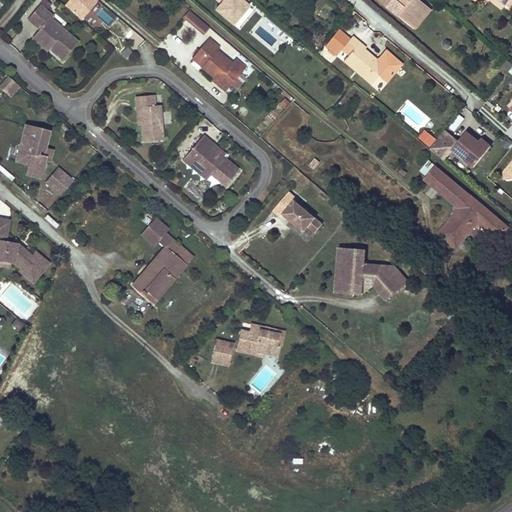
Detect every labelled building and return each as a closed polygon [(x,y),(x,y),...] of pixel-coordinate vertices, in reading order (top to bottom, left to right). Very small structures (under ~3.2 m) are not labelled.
[(99,1),(97,0),(69,0),(65,5),(83,20),(99,1)] [(247,0),(222,0),(220,3),(215,10),(232,24),(247,6),(245,4),(247,0)] [(382,0),(410,23),(416,16),(418,18),(422,13),(424,10),(411,0),(382,0)] [(432,8),(422,0),(411,0),(424,10),(422,13),(418,18),(416,16),(410,23),(416,27),(425,16),(432,8)] [(40,6),(28,20),(40,30),(36,35),(49,46),(48,48),(62,60),(77,42),(50,19),(52,16),(40,6)] [(190,11),(184,17),(204,35),(210,28),(190,11)] [(341,49),(351,39),(340,29),(326,46),(337,55),(341,49)] [(48,48),(49,46),(36,35),(33,39),(46,50),(48,48)] [(351,39),(341,49),(348,55),(359,43),(352,37),(351,39)] [(208,38),(199,49),(191,58),(200,66),(212,76),(226,88),(227,86),(244,66),(233,58),(227,64),(220,58),(213,52),(218,47),(208,38)] [(348,55),(344,60),(372,84),(378,77),(386,83),(402,65),(386,51),(379,59),(381,61),(379,63),(364,50),(366,49),(359,43),(348,55)] [(209,80),(223,91),(226,88),(212,76),(209,80)] [(0,88),(6,93),(15,82),(9,77),(0,86),(0,88)] [(143,142),(163,140),(160,105),(155,106),(154,95),(135,97),(136,108),(140,107),(143,142)] [(459,114),(449,125),(454,129),(464,118),(459,114)] [(49,129),(24,123),(15,158),(27,162),(26,165),(41,168),(44,159),(45,156),(42,155),(45,146),(49,129)] [(430,148),(437,139),(424,130),(418,138),(430,148)] [(457,141),(444,130),(437,139),(430,148),(429,149),(442,159),(451,148),(473,167),(487,150),(477,141),(465,131),(457,141)] [(212,144),(203,136),(182,160),(187,164),(192,159),(211,175),(224,187),(238,170),(222,156),(210,146),(212,144)] [(490,147),(480,138),(477,141),(487,150),(490,147)] [(224,154),(212,144),(210,146),(222,156),(224,154)] [(49,160),(52,148),(45,146),(42,155),(45,156),(44,159),(49,160)] [(211,175),(192,159),(187,164),(206,180),(211,175)] [(434,164),(431,162),(428,160),(419,170),(424,175),(434,164)] [(24,172),(40,176),(41,168),(26,165),(24,172)] [(57,166),(44,181),(49,185),(62,170),(57,166)] [(455,247),(467,233),(478,220),(498,236),(506,226),(435,166),(423,179),(458,208),(438,232),(455,247)] [(62,170),(49,185),(59,194),(72,178),(62,170)] [(195,185),(191,188),(197,197),(202,194),(195,185)] [(289,192),(273,211),(280,218),(283,215),(303,233),(308,228),(315,234),(323,225),(295,201),(297,199),(289,192)] [(140,218),(147,223),(153,215),(146,210),(140,218)] [(7,219),(0,217),(0,260),(11,262),(14,263),(20,267),(18,269),(33,281),(48,263),(34,251),(30,255),(16,242),(4,241),(7,219)] [(162,248),(164,250),(148,268),(142,275),(140,273),(131,284),(142,294),(146,290),(154,297),(191,256),(170,238),(165,234),(169,229),(157,218),(141,235),(154,246),(158,242),(163,246),(162,248)] [(311,239),(315,234),(308,228),(303,233),(311,239)] [(366,283),(378,284),(390,299),(411,281),(398,266),(367,264),(369,250),(342,248),(342,256),(345,260),(351,260),(350,282),(366,283)] [(365,293),(366,283),(350,282),(351,260),(345,260),(342,256),(339,291),(365,293)] [(148,268),(146,266),(140,273),(142,275),(148,268)] [(146,290),(142,294),(151,302),(154,297),(146,290)] [(396,307),(399,314),(411,308),(408,301),(396,307)] [(11,323),(19,329),(24,324),(16,317),(11,323)] [(252,321),(250,331),(260,334),(261,329),(280,333),(278,344),(280,345),(283,345),(287,329),(252,321)] [(250,331),(242,330),(238,350),(255,354),(256,349),(265,351),(278,354),(280,345),(278,344),(280,333),(261,329),(260,334),(250,331)] [(217,338),(212,360),(229,364),(234,342),(217,338)]
